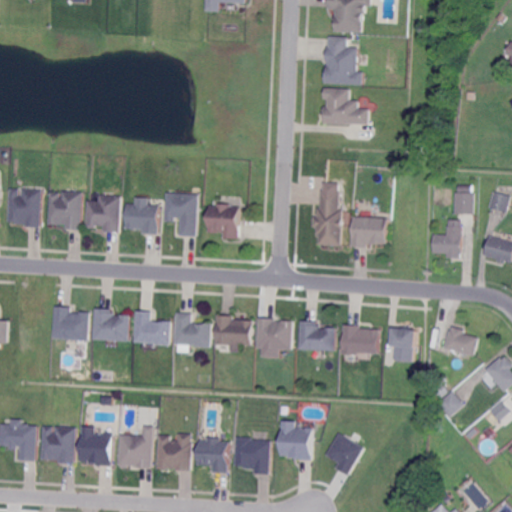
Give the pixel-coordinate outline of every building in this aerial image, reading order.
[(249,0),(249,4),(223,2),(223,12),(209,12),(209,0),(249,0)] [(374,0),(374,6),(369,6),(369,15),(367,14),(366,34),(337,32),(339,10),(331,9),(331,0),(374,0)] [(506,23),(499,18),(503,13),(509,18),(506,23)] [(351,48),(362,49),(360,72),(367,73),(366,86),(328,84),(329,66),(331,66),(332,63),(329,63),(330,47),(332,47),(333,37),(352,38),(351,48)] [(361,109),(372,110),(371,125),(351,124),(351,126),(327,124),(328,114),(326,114),(326,107),(330,107),(331,99),(327,99),(327,88),(353,90),(352,101),(361,102),(361,109)] [(25,196),(25,190),(46,191),(44,228),(28,227),(29,225),(18,224),(18,223),(11,222),(13,189),(23,190),(22,196),(25,196)] [(343,210),(346,210),(345,246),(342,245),(331,245),(323,245),(323,235),(320,235),(320,227),(317,227),(317,217),(321,217),(321,208),(324,208),(324,191),(343,192),(343,210)] [(509,212),(508,212),(493,208),(492,207),(496,192),(496,191),(498,191),(511,195),(511,203),(511,207),(510,208),(509,212)] [(84,230),(69,229),(69,226),(52,225),(54,192),(63,193),(63,198),(66,198),(66,192),(86,193),(84,230)] [(477,213),(476,213),(475,213),(459,213),(458,213),(458,192),(464,192),(478,192),(477,205),(477,213)] [(200,237),(183,236),(184,218),(178,218),(178,222),(169,222),(169,206),(170,193),(202,195),(200,237)] [(123,233),(107,232),(108,227),(98,226),(98,228),(89,228),(91,201),(103,202),(103,196),(125,197),(123,233)] [(151,206),(163,207),(162,235),(146,234),(146,230),(129,229),(130,205),(139,205),(139,198),(152,199),(151,206)] [(234,207),(243,208),(242,239),(227,238),(227,233),(222,233),(212,233),(213,206),(220,206),(221,204),(234,204),(234,207)] [(390,243),(383,243),(383,245),(374,244),(374,242),(371,242),(371,248),(355,247),(355,241),(355,239),(357,217),(391,219),(390,243)] [(466,234),(465,253),(464,253),(463,256),(463,257),(455,257),(454,257),(453,257),(452,257),(450,257),(450,253),(444,253),(443,252),(437,252),(437,233),(443,233),(451,233),(451,219),(466,220),(466,234)] [(511,261),(508,260),(508,263),(506,263),(504,262),(502,262),(501,261),(502,258),(488,255),(493,235),(505,238),(511,240),(511,261)] [(83,314),(83,312),(93,313),(91,342),(56,340),(58,306),(74,307),(73,313),(83,314)] [(123,318),(123,316),(133,316),(131,342),(97,340),(99,309),(114,310),(114,314),(117,314),(117,317),(123,318)] [(153,310),(138,309),(137,341),(173,343),(174,320),(153,319),(153,310)] [(216,348),(201,348),(201,346),(179,345),(181,313),(198,314),(197,323),(217,325),(216,348)] [(254,346),(244,345),(244,353),(235,353),(235,345),(219,344),(221,314),(236,315),(236,320),(256,321),(254,346)] [(285,321),(285,320),(298,321),(296,351),(260,348),(262,321),(262,317),(279,318),(278,319),(278,321),(285,321)] [(0,319),(11,320),(10,343),(0,342),(0,319)] [(330,330),(330,328),(341,329),(340,352),(303,349),(305,321),(321,322),(321,325),(324,325),(324,329),(330,330)] [(383,355),(362,354),(362,356),(345,355),(347,325),(363,326),(363,329),(384,331),(383,346),(383,355)] [(467,333),(483,337),(478,355),(452,348),(448,347),(453,329),(455,330),(456,325),(468,329),(467,333)] [(421,350),(418,349),(417,362),(398,361),(399,347),(396,346),(397,328),(422,330),(421,350)] [(511,361),(511,388),(507,392),(505,390),(504,389),(497,381),(489,371),(488,369),(499,360),(502,357),(503,358),(504,359),(508,356),(511,361)] [(438,387),(435,382),(444,375),(447,380),(438,387)] [(443,396),(439,399),(434,393),(438,390),(437,389),(444,384),(450,390),(443,396)] [(453,414),(442,401),(455,390),(455,391),(465,403),(466,403),(453,414)] [(502,421),(493,409),(505,400),(506,401),(510,405),(511,407),(511,409),(511,413),(511,414),(502,421)] [(22,461),(23,450),(4,449),(5,424),(14,424),(14,419),(25,419),(25,424),(41,424),(38,461),(22,461)] [(302,428),(302,427),(307,427),(307,428),(310,428),(310,427),(317,427),(316,460),(300,459),(300,458),(293,458),(293,456),(285,455),(286,420),(299,420),(299,428),(302,428)] [(59,434),(59,427),(80,429),(78,465),(63,464),(63,461),(45,460),(47,426),(56,427),(56,434),(59,434)] [(155,469),(141,468),(141,466),(132,465),(130,468),(125,468),(122,465),(124,434),(147,436),(148,429),(148,426),(158,427),(155,469)] [(110,435),(112,433),(116,433),(117,436),(115,467),(99,466),(99,464),(93,463),(93,462),(83,461),(85,429),(85,427),(101,428),(100,435),(110,435)] [(336,466),(351,474),(366,445),(340,432),(329,454),(340,460),(336,466)] [(195,443),(196,443),(195,470),(161,468),(163,435),(174,436),(174,441),(175,441),(175,440),(180,440),(180,441),(182,441),(183,433),(195,434),(195,443)] [(223,441),(233,442),(232,472),(216,471),(217,465),(202,464),(203,440),(211,441),(211,437),(224,437),(223,441)] [(274,474),(259,474),(259,468),(248,467),(248,465),(239,465),(240,442),(240,437),(256,437),(256,439),(275,440),(274,474)] [(449,501),(444,496),(448,492),(453,497),(449,501)] [(461,511),(457,507),(452,511),(444,503),(432,511),(461,511)]
